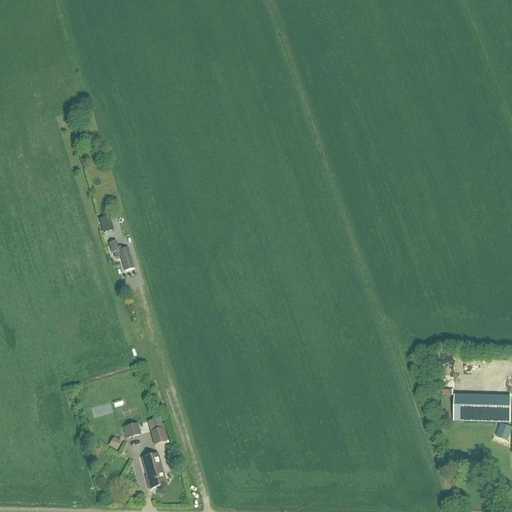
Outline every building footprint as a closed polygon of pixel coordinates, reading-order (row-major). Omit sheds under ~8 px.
[(109,218),(99,221),(103,235),(113,232),(109,218)] [(118,249),(116,243),(109,245),(112,254),(119,252),(125,272),(134,270),(128,249),(122,251),(121,248),(118,249)] [(141,436),(138,425),(124,429),(127,440),(141,436)] [(167,443),(163,429),(151,433),(154,447),(167,443)] [(166,486),(158,455),(142,459),(147,477),(145,478),(149,491),(166,486)]
